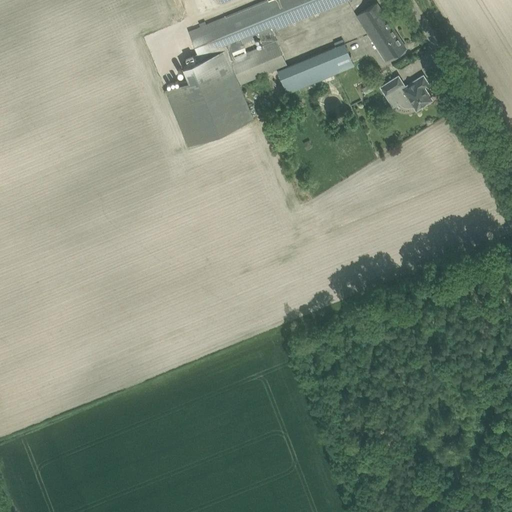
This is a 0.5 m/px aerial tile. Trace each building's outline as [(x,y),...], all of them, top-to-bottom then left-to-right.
[(264,0),(190,31),(201,59),(183,66),(188,80),(165,89),(187,145),(253,118),(231,63),(233,62),(241,83),(287,65),(273,30),(345,0),(264,0)] [(357,15),(386,60),(406,47),(377,2),(357,15)] [(289,65),(278,70),(287,92),(299,88),(354,65),(345,43),(344,43),(342,38),(334,42),(336,46),(289,65)] [(398,75),(381,86),(393,106),(400,102),(401,103),(402,104),(404,106),(407,106),(409,106),(411,105),(413,105),(415,109),(432,99),(431,97),(432,96),(429,92),(427,91),(424,86),(426,84),(427,83),(427,82),(427,81),(427,80),(423,75),(410,83),(410,84),(406,87),(398,75)] [(362,87),(365,93),(376,87),(373,81),(362,87)] [(424,137),(433,139),(435,133),(426,131),(424,137)] [(310,139),(303,142),(306,149),(313,146),(310,139)]
